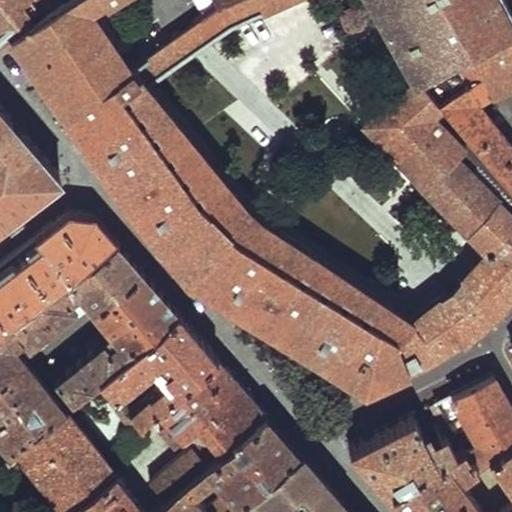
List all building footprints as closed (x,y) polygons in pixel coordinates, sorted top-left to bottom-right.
[(0,0),(0,40),(13,30),(56,0),(0,0)] [(191,276),(366,383),(426,355),(459,331),(464,338),(483,321),(503,305),(497,298),(511,283),(511,187),(506,182),(417,77),(393,93),(364,123),(482,247),(440,291),(407,311),(263,219),(248,206),(149,84),(231,20),(256,5),(267,0),(214,0),(217,5),(136,64),(91,6),(98,0),(103,0),(105,2),(108,0),(56,0),(13,30),(29,54),(74,122),(119,190),(191,276)] [(373,0),(417,77),(457,46),(463,43),(468,40),(472,42),(511,25),(509,20),(498,0),(373,0)] [(463,43),(493,89),(511,80),(511,24),(511,25),(472,42),(468,40),(463,43)] [(506,182),(511,187),(511,143),(477,98),(493,89),(463,43),(457,46),(417,77),(506,182)] [(0,216),(32,192),(58,173),(15,122),(0,105),(0,216)] [(93,212),(68,210),(26,242),(0,261),(0,327),(1,327),(8,320),(115,237),(108,229),(93,212)] [(126,349),(176,308),(145,273),(115,237),(8,320),(26,342),(73,305),(61,289),(69,283),(126,349)] [(196,331),(176,308),(126,349),(119,357),(98,375),(114,393),(149,365),(163,376),(128,408),(140,420),(156,406),(215,354),(196,331)] [(0,327),(0,432),(12,449),(16,445),(66,403),(98,375),(119,357),(102,337),(46,381),(1,327),(0,327)] [(215,354),(156,406),(166,417),(159,424),(178,444),(200,423),(223,445),(264,411),(240,383),(215,354)] [(487,458),(511,440),(511,406),(509,401),(492,370),(463,385),(436,398),(454,429),(447,433),(455,447),(462,444),(478,465),(487,458)] [(66,403),(16,445),(65,505),(112,468),(66,403)] [(387,423),(345,445),(365,467),(385,488),(455,447),(447,433),(429,442),(411,410),(387,423)] [(281,429),(264,411),(223,445),(164,495),(159,499),(170,511),(221,511),(251,487),(298,448),(294,444),(281,429)] [(455,447),(385,488),(405,511),(511,511),(511,440),(487,458),(511,494),(511,501),(496,511),(484,511),(459,478),(478,465),(462,444),(455,447)] [(306,457),(298,448),(251,487),(259,495),(274,511),(329,511),(344,501),(321,474),(314,466),(306,457)] [(112,468),(65,505),(70,511),(142,511),(147,509),(112,468)] [(147,509),(142,511),(170,511),(159,499),(147,509)] [(354,511),(344,501),(329,511),(354,511)]
